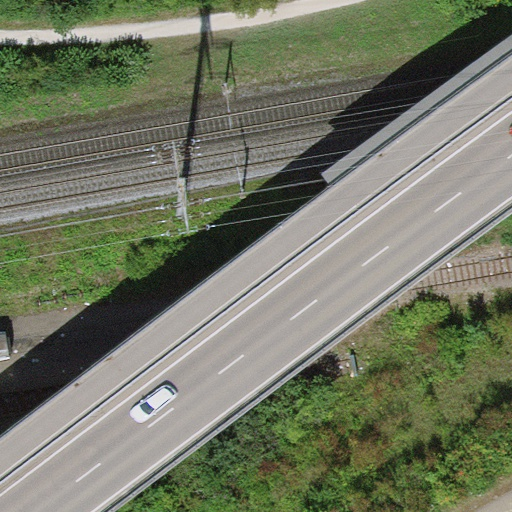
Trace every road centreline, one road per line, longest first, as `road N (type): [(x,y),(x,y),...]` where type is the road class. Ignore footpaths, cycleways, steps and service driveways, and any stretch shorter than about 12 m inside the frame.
road 1 (primary): [(57,511),(511,169)]
road 2 (track): [(0,33),(158,27),(333,0)]
